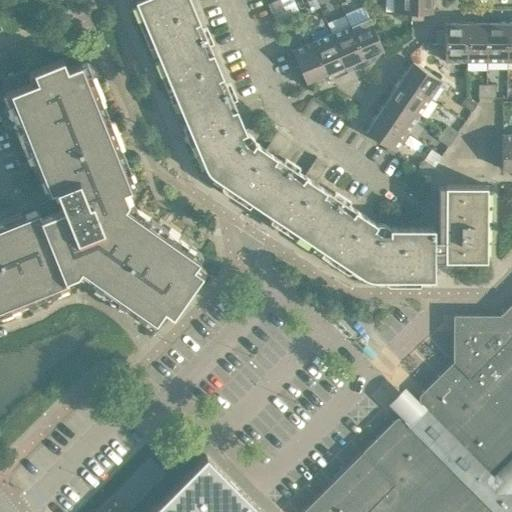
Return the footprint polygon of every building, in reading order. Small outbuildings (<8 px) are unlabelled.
[(136,0),(143,15),(148,26),(152,37),(151,38),(153,44),(158,56),(160,56),(167,72),(171,81),(176,92),(174,93),(176,99),(182,112),(184,112),(190,128),(196,140),(206,164),(207,166),(208,168),(210,170),(211,172),(213,174),(215,174),(228,183),(236,188),(249,197),(261,205),(277,215),(287,223),(296,229),(295,230),(311,241),(313,242),(314,241),(327,249),(337,256),(353,267),(361,272),(363,273),(365,274),(367,275),(370,276),(372,276),(375,276),(386,276),(401,276),(415,276),(433,276),(433,268),(433,258),(455,258),(486,258),(485,241),(485,186),(485,184),(443,184),(444,239),(433,239),(433,227),(389,227),(389,232),(380,232),(373,227),(376,223),(315,182),(327,164),(316,157),(315,157),(304,175),(288,164),(276,156),(287,138),(277,131),(265,149),(254,141),(251,146),(244,141),(241,133),(245,131),(189,0),(136,0)] [(279,0),(275,0),(271,2),(276,14),(284,10),(279,0)] [(431,0),(393,0),(393,12),(410,12),(410,20),(411,20),(423,20),(423,12),(431,12),(431,0)] [(349,25),(362,57),(382,49),(369,17),(349,25)] [(466,61),(466,23),(444,23),(444,31),(436,31),(436,44),(444,44),(444,61),(466,61)] [(466,61),(486,61),(486,23),(466,23),(466,61)] [(486,61),(506,61),(506,23),(486,23),(486,61)] [(344,65),(362,57),(349,25),(330,33),(344,65)] [(330,33),(311,41),(325,73),(344,65),(330,33)] [(305,82),(325,73),(311,41),(291,50),(305,82)] [(0,314),(4,313),(4,311),(33,300),(33,301),(53,293),(52,292),(68,285),(65,278),(76,273),(85,279),(85,278),(99,287),(98,288),(115,300),(116,299),(142,318),(142,319),(151,325),(163,308),(171,314),(183,298),(187,292),(204,268),(195,262),(201,253),(192,247),(192,248),(165,229),(166,228),(149,216),(148,217),(135,208),(136,207),(127,201),(122,189),(134,185),(128,169),(129,169),(121,149),(120,149),(108,120),(109,120),(101,100),(100,100),(88,71),(89,70),(85,60),(66,68),(62,58),(45,65),(39,67),(29,71),(28,68),(27,69),(22,71),(4,78),(9,91),(5,92),(11,108),(9,109),(17,128),(18,128),(31,158),(29,158),(33,168),(38,165),(45,181),(47,188),(49,191),(55,188),(60,201),(63,208),(54,212),(51,206),(51,205),(38,210),(3,224),(2,220),(0,220),(0,314)] [(400,79),(429,99),(441,81),(412,62),(400,79)] [(400,79),(389,96),(417,115),(429,99),(400,79)] [(486,97),(486,84),(478,84),(477,97),(486,97)] [(486,97),(494,97),(494,84),(486,84),(486,97)] [(406,132),(417,115),(389,96),(377,113),(406,132)] [(460,104),(471,111),(476,104),(465,97),(460,104)] [(406,132),(377,113),(365,131),(394,150),(406,132)] [(446,125),(442,132),(452,139),(457,132),(446,125)] [(437,139),(448,146),(452,139),(442,132),(437,139)] [(511,169),(511,134),(501,134),(501,169),(511,169)] [(429,174),(434,167),(423,159),(418,167),(429,174)] [(405,410),(404,413),(404,415),(404,417),(395,417),(300,511),(511,511),(511,301),(499,314),(452,314),(453,333),(452,346),(452,361),(418,394),(418,403),(416,403),(413,403),(411,404),(409,405),(407,407),(406,408),(405,410)] [(262,511),(206,455),(148,511),(262,511)] [(125,511),(132,505),(116,490),(93,511),(125,511)]
